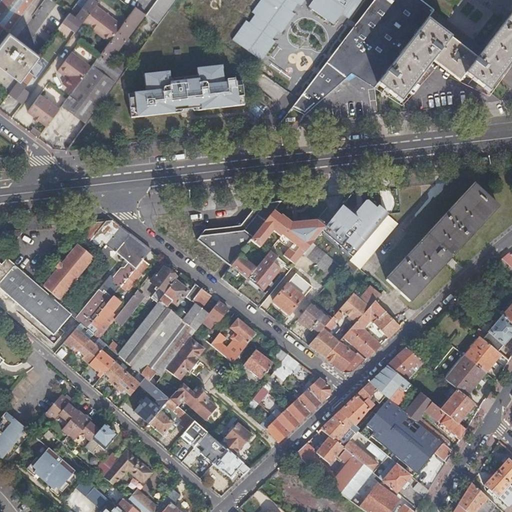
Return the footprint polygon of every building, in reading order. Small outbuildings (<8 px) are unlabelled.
[(0,0),(0,43),(8,32),(33,0),(0,0)] [(62,22),(75,32),(82,22),(95,5),(98,0),(87,0),(75,17),(69,13),(62,22)] [(156,0),(146,15),(158,24),(170,7),(175,0),(156,0)] [(341,14),(348,19),(361,0),(259,0),(252,12),(255,14),(249,22),(246,20),(232,39),(262,61),(275,41),(272,39),(278,31),(281,33),(295,14),(292,12),(297,4),(301,6),(304,0),(312,0),(308,7),(333,25),(341,14)] [(384,88),(377,83),(428,20),(436,11),(421,0),(373,0),(294,104),(273,133),(403,120),(401,102),(389,93),(388,94),(382,90),(384,88)] [(109,42),(121,25),(95,5),(82,22),(109,42)] [(98,55),(108,62),(122,43),(127,46),(131,41),(126,37),(144,13),(135,7),(121,25),(109,42),(98,55)] [(382,90),(388,94),(389,93),(401,102),(433,61),(459,81),(465,74),(488,92),(511,61),(511,11),(476,57),(451,37),(428,20),(377,83),(384,88),(382,90)] [(8,32),(0,43),(0,65),(19,80),(38,54),(8,32)] [(72,91),(90,67),(71,52),(57,71),(66,78),(62,84),(72,91)] [(72,91),(61,105),(86,123),(123,72),(118,69),(108,62),(98,55),(90,67),(72,91)] [(273,59),(267,69),(286,82),(292,73),(273,59)] [(118,69),(123,72),(128,65),(123,62),(118,69)] [(27,71),(35,76),(40,69),(31,63),(27,71)] [(195,110),(245,104),(242,81),(224,83),(222,65),(197,68),(198,75),(170,79),(170,71),(144,74),(146,92),(129,94),(131,117),(181,112),(184,109),(192,108),(195,110)] [(8,94),(22,104),(30,93),(24,88),(26,85),(19,80),(8,94)] [(38,120),(46,126),(58,109),(39,94),(27,111),(34,117),(38,120)] [(475,187),(387,283),(410,304),(445,265),(449,262),(452,259),(498,208),(475,187)] [(371,209),(352,194),(337,212),(345,219),(343,221),(348,226),(351,223),(355,227),(371,209)] [(281,201),(265,203),(244,228),(243,230),(222,257),(220,259),(230,266),(240,254),(249,242),(250,241),(254,235),(270,215),(281,201)] [(241,225),(211,229),(207,233),(206,235),(243,230),(244,228),(265,203),(258,203),(241,225)] [(292,222),(275,209),(270,215),(254,235),(250,240),(259,247),(273,230),(280,236),(277,239),(288,248),(283,255),(294,264),(303,253),(311,243),(312,243),(322,230),(325,227),(316,220),(300,221),(292,222)] [(397,223),(387,215),(350,259),(349,261),(357,268),(358,268),(359,269),(397,223)] [(97,255),(120,226),(117,224),(112,220),(91,223),(78,238),(96,254),(97,255)] [(143,244),(120,226),(97,255),(100,257),(104,260),(109,254),(109,250),(112,250),(120,257),(118,259),(120,261),(122,259),(127,263),(124,268),(120,268),(113,277),(111,274),(110,275),(78,315),(70,308),(71,306),(70,305),(66,310),(71,314),(75,318),(80,322),(87,328),(91,323),(112,296),(120,286),(142,259),(150,249),(143,244)] [(206,235),(200,243),(220,259),(222,257),(243,230),(206,235)] [(333,239),(322,230),(312,243),(325,254),(330,258),(338,249),(330,243),(333,239)] [(14,240),(22,231),(3,233),(4,241),(14,240)] [(311,243),(303,253),(324,272),(333,261),(311,243)] [(60,297),(92,258),(85,252),(83,251),(85,248),(80,244),(78,246),(76,245),(61,264),(59,262),(55,267),(57,269),(43,286),(58,299),(60,297)] [(349,261),(350,259),(338,249),(330,258),(340,267),(342,269),(344,266),(349,261)] [(266,254),(246,279),(262,291),(280,269),(273,262),(277,256),(270,250),(266,254)] [(501,259),(511,268),(511,256),(510,255),(508,252),(501,259)] [(230,266),(246,279),(256,267),(240,254),(230,266)] [(273,262),(280,269),(285,263),(277,256),(273,262)] [(0,271),(10,261),(7,259),(2,265),(0,263),(0,271)] [(148,263),(142,259),(120,286),(124,290),(128,289),(148,264),(148,263)] [(56,301),(35,283),(26,275),(19,269),(10,261),(0,271),(0,288),(53,335),(71,314),(66,310),(61,305),(56,301)] [(357,268),(349,261),(344,266),(352,273),(352,272),(357,268)] [(174,280),(176,277),(163,267),(157,275),(155,274),(150,282),(156,286),(158,288),(156,290),(151,297),(158,301),(174,280)] [(295,273),(272,301),(289,314),(312,287),(295,273)] [(187,290),(174,280),(158,301),(166,307),(171,301),(176,305),(187,290)] [(380,294),(384,290),(373,281),(370,285),(380,294)] [(201,288),(195,283),(185,297),(191,301),(201,288)] [(356,322),(375,300),(380,294),(370,285),(364,293),(357,288),(339,308),(356,322)] [(201,288),(191,301),(194,303),(186,313),(181,309),(176,316),(166,307),(158,301),(157,303),(121,349),(117,354),(118,355),(122,359),(131,366),(138,372),(144,377),(153,385),(155,382),(150,378),(154,374),(145,367),(181,320),(189,326),(154,372),(160,377),(165,370),(189,338),(195,331),(202,322),(208,314),(201,308),(210,295),(201,288)] [(142,294),(136,290),(116,316),(114,319),(121,325),(130,313),(143,297),(141,295),(142,294)] [(375,300),(377,303),(386,293),(384,290),(380,294),(375,300)] [(117,300),(112,296),(91,323),(87,328),(93,333),(94,334),(98,338),(114,319),(116,316),(112,312),(118,305),(117,300)] [(387,337),(399,327),(377,303),(375,300),(356,322),(344,335),(367,357),(381,344),(364,328),(371,321),(387,337)] [(70,305),(65,301),(64,301),(61,305),(66,310),(70,305)] [(218,301),(208,314),(202,322),(210,327),(215,321),(217,323),(228,309),(225,307),(218,301)] [(305,323),(317,333),(329,319),(310,304),(298,318),(305,323)] [(502,315),(511,323),(511,304),(504,313),(502,310),(499,313),(502,315)] [(317,333),(307,345),(316,351),(324,358),(339,341),(328,332),(336,323),(333,321),(336,318),(333,315),(329,319),(317,333)] [(482,339),(498,352),(511,336),(511,323),(502,315),(482,339)] [(219,332),(210,344),(232,363),(255,334),(237,319),(230,328),(237,334),(232,339),(233,340),(226,348),(220,343),(225,337),(219,332)] [(155,382),(160,377),(154,372),(189,326),(181,320),(145,367),(154,374),(150,378),(155,382)] [(78,352),(88,341),(74,329),(63,343),(71,350),(73,347),(75,349),(78,352)] [(464,356),(484,373),(500,354),(498,352),(482,339),(480,337),(464,356)] [(204,349),(189,338),(165,370),(179,380),(187,371),(188,372),(189,372),(197,361),(198,360),(196,358),(204,349)] [(89,365),(100,351),(88,341),(78,352),(82,354),(84,356),(82,358),(89,365)] [(339,341),(324,358),(344,372),(351,372),(364,360),(351,346),(348,349),(341,343),(339,341)] [(112,342),(108,346),(117,354),(121,349),(112,342)] [(405,348),(386,366),(405,381),(423,363),(418,359),(405,348)] [(287,354),(280,349),(272,360),(278,365),(287,354)] [(255,350),(243,366),(260,379),(272,364),(255,350)] [(111,360),(100,351),(89,365),(96,371),(98,368),(100,370),(95,375),(99,379),(104,373),(113,362),(111,360)] [(287,354),(278,365),(269,376),(279,384),(288,373),(283,369),(292,358),(287,354)] [(456,390),(464,396),(484,373),(464,356),(444,380),(456,390)] [(297,361),(292,358),(283,369),(288,373),(297,361)] [(204,366),(197,361),(189,372),(196,377),(204,366)] [(297,361),(288,373),(289,374),(291,372),(295,374),(302,365),(297,361)] [(126,373),(113,362),(104,373),(109,378),(107,380),(115,386),(126,373)] [(386,366),(368,384),(383,396),(387,399),(415,422),(418,417),(423,411),(431,402),(420,393),(406,410),(391,397),(392,395),(394,396),(398,399),(410,385),(405,381),(386,366)] [(144,377),(138,372),(132,379),(139,384),(144,377)] [(132,379),(126,373),(115,386),(122,393),(124,390),(126,392),(129,395),(135,388),(139,384),(132,379)] [(142,380),(139,384),(135,388),(142,394),(145,390),(157,400),(156,401),(162,406),(164,404),(168,399),(153,385),(144,377),(142,380)] [(328,385),(318,378),(311,385),(307,389),(319,402),(328,394),(328,385)] [(182,384),(169,399),(177,406),(182,401),(205,421),(216,408),(207,399),(208,398),(196,387),(192,392),(182,384)] [(368,384),(338,413),(353,426),(367,409),(369,409),(372,406),(365,399),(370,395),(378,403),(383,396),(368,384)] [(303,385),(292,396),(296,399),(303,393),(307,389),(303,385)] [(296,399),(309,412),(319,402),(307,389),(303,393),(296,399)] [(474,404),(464,396),(456,390),(440,410),(458,424),(474,404)] [(99,432),(101,430),(94,425),(95,423),(76,407),(74,409),(69,404),(70,402),(65,398),(62,395),(46,414),(45,414),(50,418),(49,419),(53,422),(54,421),(59,415),(66,420),(66,426),(64,429),(62,431),(69,436),(69,435),(75,440),(76,440),(79,437),(84,436),(91,442),(92,440),(99,432)] [(267,412),(275,406),(268,395),(260,401),(267,412)] [(245,406),(242,410),(249,416),(258,403),(252,397),(245,406)] [(148,423),(159,410),(144,398),(133,412),(148,423)] [(169,399),(168,399),(164,404),(162,406),(159,410),(148,423),(162,436),(173,423),(171,421),(176,414),(178,416),(183,411),(177,406),(169,399)] [(296,399),(286,409),(298,422),(309,412),(296,399)] [(367,441),(371,443),(393,461),(410,476),(413,478),(417,474),(419,476),(438,453),(447,461),(452,452),(445,447),(415,422),(387,399),(358,433),(359,434),(367,441)] [(431,402),(423,411),(427,414),(435,421),(433,424),(448,436),(450,433),(452,436),(459,441),(465,430),(458,424),(440,410),(431,402)] [(298,422),(286,409),(276,419),(288,432),(298,422)] [(193,420),(183,411),(178,416),(189,425),(190,425),(193,420)] [(20,445),(30,433),(5,412),(0,417),(0,416),(0,457),(5,462),(15,450),(20,445)] [(338,413),(333,417),(353,434),(356,431),(355,431),(357,429),(353,426),(338,413)] [(435,421),(427,414),(425,417),(433,424),(435,421)] [(333,417),(320,430),(329,437),(342,448),(348,441),(353,434),(333,417)] [(418,417),(415,422),(445,447),(452,452),(453,450),(451,448),(452,447),(449,445),(449,443),(418,417)] [(276,419),(266,429),(271,434),(278,442),(288,432),(276,419)] [(210,435),(193,420),(190,425),(210,442),(214,438),(210,435)] [(220,443),(234,456),(252,435),(237,423),(230,431),(224,437),(220,443)] [(118,435),(105,425),(101,430),(99,432),(92,440),(91,442),(89,444),(86,448),(92,453),(98,445),(105,450),(118,435)] [(348,441),(376,464),(378,462),(353,442),(358,436),(359,434),(358,433),(356,431),(353,434),(348,441)] [(367,441),(359,434),(358,436),(366,443),(367,441)] [(342,448),(329,437),(315,453),(329,464),(343,448),(342,448)] [(220,443),(214,438),(210,442),(205,448),(217,458),(212,465),(222,473),(222,472),(230,479),(237,470),(243,476),(250,469),(242,463),(234,456),(220,443)] [(343,448),(353,456),(363,464),(371,471),(376,464),(348,441),(342,448),(343,448)] [(381,475),(379,478),(396,493),(401,487),(406,481),(410,476),(393,461),(371,443),(367,448),(383,461),(381,463),(387,468),(381,475)] [(304,444),(294,454),(326,482),(332,475),(312,456),(313,450),(304,444)] [(65,482),(74,471),(69,467),(53,453),(48,448),(38,459),(35,457),(25,469),(33,476),(35,474),(51,487),(49,489),(57,496),(67,484),(65,482)] [(151,473),(125,451),(118,460),(110,469),(108,471),(103,478),(102,479),(110,485),(112,487),(126,471),(141,484),(151,473)] [(103,463),(110,469),(118,460),(111,454),(103,463)] [(336,483),(333,487),(338,492),(340,493),(363,464),(353,456),(333,480),(336,483)] [(496,472),(509,485),(511,481),(511,458),(510,460),(508,459),(496,472)] [(103,463),(96,472),(103,478),(108,471),(110,469),(103,463)] [(363,464),(340,493),(348,499),(370,471),(371,471),(363,464)] [(497,498),(509,485),(496,472),(484,486),(489,490),(487,492),(491,496),(493,494),(497,498)] [(130,482),(143,494),(147,490),(134,478),(130,482)] [(83,479),(75,488),(86,497),(94,488),(89,484),(83,479)] [(412,489),(424,498),(428,491),(418,482),(412,489)] [(458,504),(466,511),(476,511),(483,505),(487,508),(492,502),(471,483),(458,504)] [(360,508),(366,511),(388,511),(398,500),(377,485),(360,508)] [(94,488),(86,497),(99,508),(107,499),(105,497),(94,488)] [(151,511),(156,507),(135,490),(127,500),(141,511),(151,511)] [(116,506),(122,511),(137,511),(122,499),(118,504),(116,502),(114,504),(116,506)]
